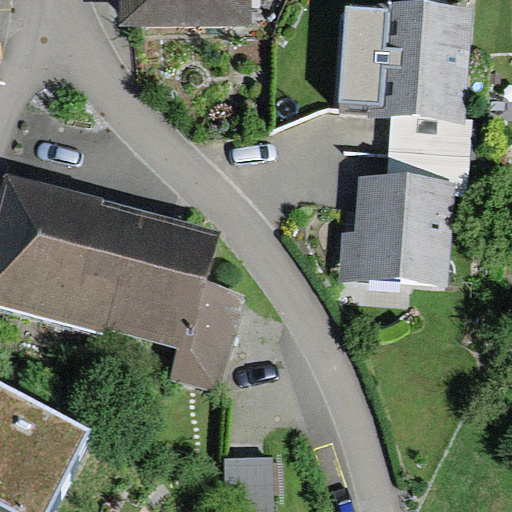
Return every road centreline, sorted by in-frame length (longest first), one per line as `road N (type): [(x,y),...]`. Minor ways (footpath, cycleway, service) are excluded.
road 1 (residential): [(379,511),(268,249),(105,87),(68,27)]
road 2 (residential): [(0,126),(9,98),(68,27)]
